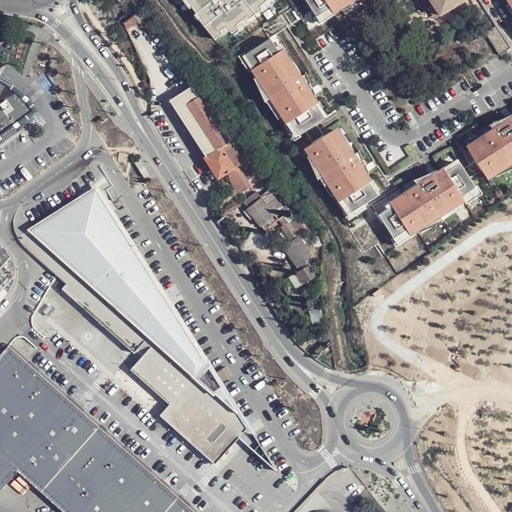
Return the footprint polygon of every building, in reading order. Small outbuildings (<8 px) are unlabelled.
[(186,0),(191,6),(196,12),(210,0),(186,0)] [(210,0),(196,12),(200,18),(198,19),(214,39),(222,33),(219,30),(225,25),(229,29),(231,32),(237,27),(235,24),(246,15),(249,18),(261,8),(258,5),(265,0),(210,0)] [(265,0),(258,5),(261,8),(262,10),(274,1),(273,0),(265,0)] [(305,0),(316,18),(330,9),(334,14),(348,5),(347,3),(351,0),(305,0)] [(348,5),(341,10),(342,11),(364,2),(362,0),(351,0),(347,3),(348,5)] [(463,0),(429,0),(433,5),(440,16),(463,0)] [(316,18),(315,19),(319,26),(334,16),(334,14),(330,9),(316,18)] [(246,15),(235,24),(237,27),(238,29),(250,20),(249,18),(246,15)] [(143,16),(137,21),(167,58),(173,54),(143,16)] [(225,25),(219,30),(222,33),(223,34),(229,29),(225,25)] [(509,48),(495,26),(484,33),(498,55),(509,48)] [(297,135),(322,118),(314,104),(316,103),(311,96),(299,78),(297,79),(288,66),(290,65),(281,51),(276,53),(268,40),(244,55),(252,69),(250,70),(254,78),(259,85),(260,84),(277,109),(276,110),(279,116),(293,137),(297,135)] [(237,57),(247,72),(250,70),(252,69),(244,55),(243,53),(237,57)] [(290,65),(288,66),(297,79),(299,78),(301,77),(292,64),(290,65)] [(301,77),(299,78),(311,96),(313,95),(304,74),(301,77)] [(264,100),(269,97),(260,84),(259,85),(254,78),(252,79),(262,101),(264,100)] [(0,135),(32,113),(24,103),(15,94),(6,87),(0,83),(0,135)] [(227,136),(194,86),(175,99),(180,107),(208,149),(227,136)] [(277,109),(269,97),(264,100),(276,119),(279,116),(276,110),(277,109)] [(176,110),(203,152),(208,149),(180,108),(176,110)] [(511,114),(510,116),(491,128),(492,130),(479,139),(480,140),(482,143),(476,147),(474,143),(466,148),(485,177),(492,173),(491,170),(510,158),(511,156),(511,114)] [(490,127),(491,128),(510,116),(508,114),(487,123),(490,127)] [(293,137),(284,123),(282,124),(292,141),(298,136),(297,135),(293,137)] [(477,135),(479,139),(492,130),(491,128),(490,127),(477,135)] [(349,211),(375,195),(366,181),(368,180),(364,173),(352,154),(350,156),(341,143),(340,143),(332,129),(302,149),(307,156),(311,162),(313,162),(321,174),(329,187),(328,187),(332,194),(337,201),(341,198),(349,211)] [(261,184),(266,181),(268,179),(259,166),(254,170),(237,146),(235,148),(227,136),(208,149),(211,153),(206,156),(203,159),(217,179),(225,174),(229,171),(236,183),(233,185),(239,195),(259,182),(261,184)] [(345,140),(341,143),(350,156),(353,153),(345,140)] [(356,151),(352,154),(364,173),(366,172),(356,151)] [(317,177),(321,174),(313,162),(311,162),(307,156),(306,157),(314,178),(317,177)] [(511,161),(510,158),(491,170),(492,173),(493,174),(511,166),(511,161)] [(462,198),(475,190),(467,178),(458,163),(445,172),(444,170),(437,175),(418,187),(419,189),(406,197),(404,194),(390,203),(393,208),(380,216),(395,239),(408,231),(411,236),(426,227),(424,225),(437,217),(456,205),(457,207),(465,202),(462,198)] [(225,174),(233,185),(236,183),(229,171),(225,174)] [(417,186),(418,187),(437,175),(435,172),(415,182),(417,186)] [(329,196),(332,194),(328,187),(329,187),(321,174),(317,177),(329,196)] [(467,178),(475,190),(462,198),(465,202),(465,203),(483,192),(472,175),(467,178)] [(404,194),(406,197),(419,189),(418,187),(417,186),(404,194)] [(137,254),(95,190),(31,230),(77,271),(62,289),(125,345),(166,299),(137,254)] [(261,198),(246,209),(264,232),(282,217),(287,225),(291,229),(295,235),(297,237),(305,248),(308,245),(313,241),(299,223),(295,219),(292,221),(278,203),(269,209),(261,198)] [(363,208),(361,204),(349,211),(341,198),(337,201),(335,202),(347,219),(363,208)] [(457,207),(456,205),(437,217),(441,222),(459,210),(457,207)] [(426,227),(419,231),(420,233),(442,224),(441,222),(437,217),(424,225),(426,227)] [(291,229),(288,232),(294,239),(297,237),(295,235),(291,229)] [(395,239),(392,240),(397,247),(412,237),(411,236),(408,231),(395,239)] [(297,237),(286,245),(294,256),(305,248),(297,237)] [(0,304),(10,293),(12,290),(14,286),(16,280),(16,274),(16,268),(12,261),(10,258),(7,254),(0,245),(0,304)] [(313,251),(308,245),(305,248),(294,256),(298,262),(313,251)] [(310,267),(292,277),(298,287),(316,277),(310,267)] [(169,305),(166,299),(125,345),(129,349),(134,353),(145,341),(172,310),(169,305)] [(172,310),(145,341),(151,347),(130,370),(169,404),(159,415),(168,422),(215,464),(239,438),(248,427),(172,310)] [(194,511),(8,346),(0,355),(0,491),(18,472),(63,511),(194,511)]
